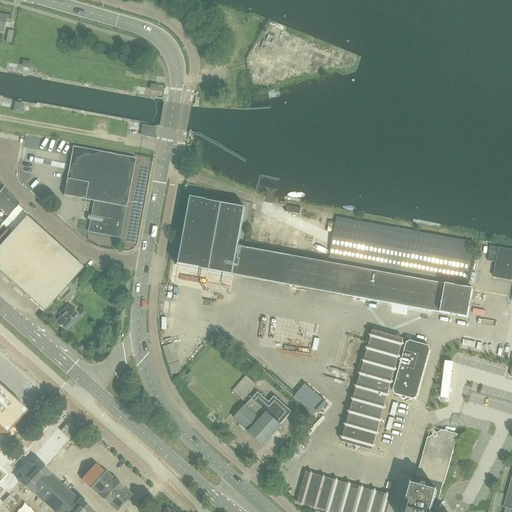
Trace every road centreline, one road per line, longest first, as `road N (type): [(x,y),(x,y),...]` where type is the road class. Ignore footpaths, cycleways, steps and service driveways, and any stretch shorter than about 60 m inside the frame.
road 1 (tertiary): [(144,264),(174,62),(147,31),(45,0)]
road 2 (tertiary): [(269,511),(179,429),(155,394),(138,339)]
road 3 (unknown): [(404,474),(336,452),(337,396),(323,365),(336,309)]
road 4 (residential): [(144,264),(78,247),(13,184),(0,143)]
road 5 (tertiary): [(92,388),(230,511)]
road 6 (tertiary): [(0,305),(92,388)]
